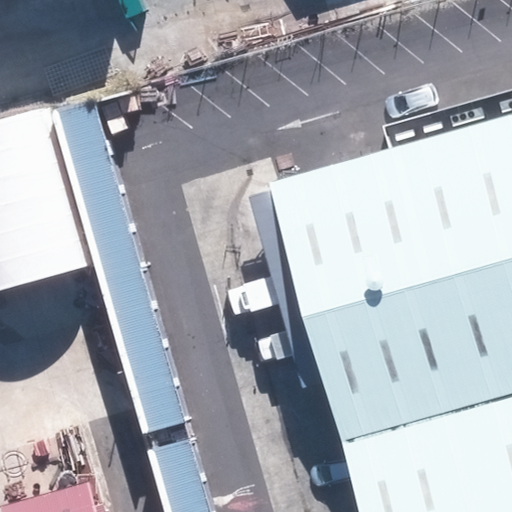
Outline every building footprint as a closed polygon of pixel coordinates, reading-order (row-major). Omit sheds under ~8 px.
[(131,78),(126,54),(53,72),(59,95),(131,78)] [(0,69),(0,100),(54,86),(46,57),(0,69)] [(199,412),(108,93),(71,104),(162,423),(199,412)] [(62,101),(0,117),(0,288),(106,259),(62,101)] [(511,511),(511,126),(269,199),(362,511),(511,511)] [(226,511),(205,438),(162,450),(179,511),(226,511)] [(102,511),(98,497),(48,511),(102,511)]
